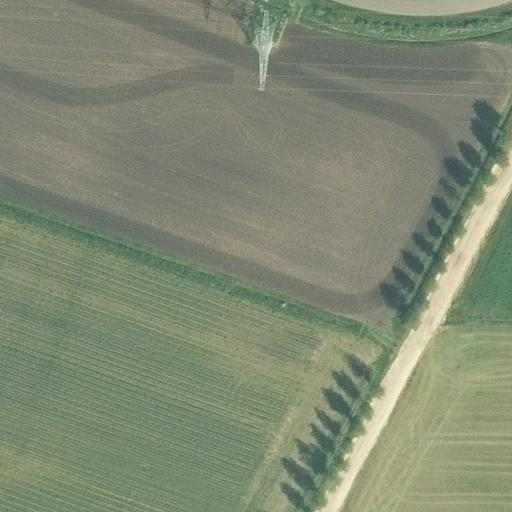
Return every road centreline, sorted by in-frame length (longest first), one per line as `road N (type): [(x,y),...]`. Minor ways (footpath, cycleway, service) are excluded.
road 1 (track): [(511,147),(326,511)]
road 2 (unclassified): [(360,0),(424,7),(490,0)]
